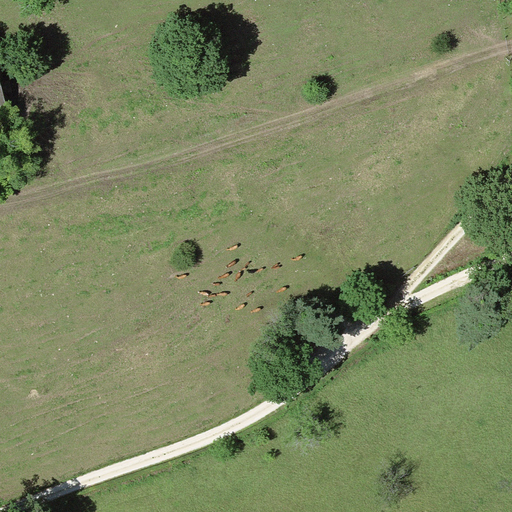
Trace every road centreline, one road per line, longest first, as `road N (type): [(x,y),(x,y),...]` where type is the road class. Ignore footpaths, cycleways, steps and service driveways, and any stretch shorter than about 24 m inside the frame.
road 1 (track): [(511,47),(0,208)]
road 2 (unclassified): [(9,511),(263,412),(399,304)]
road 3 (track): [(511,256),(399,304),(511,174)]
